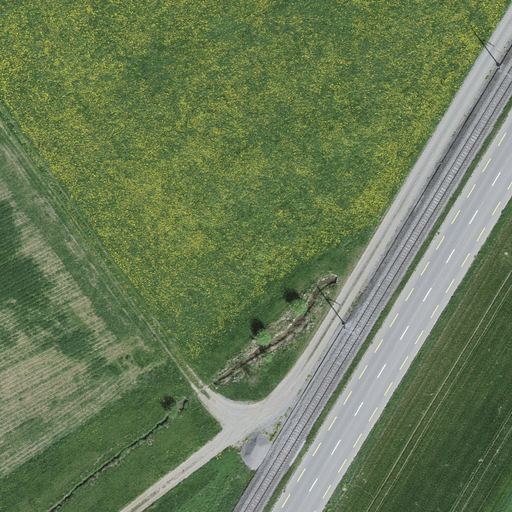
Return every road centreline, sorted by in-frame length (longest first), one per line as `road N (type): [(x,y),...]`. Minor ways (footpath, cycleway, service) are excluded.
road 1 (track): [(511,19),(298,374),(256,422),(135,511)]
road 2 (secondary): [(511,151),(297,511)]
road 3 (track): [(256,422),(205,396),(180,370),(0,119)]
